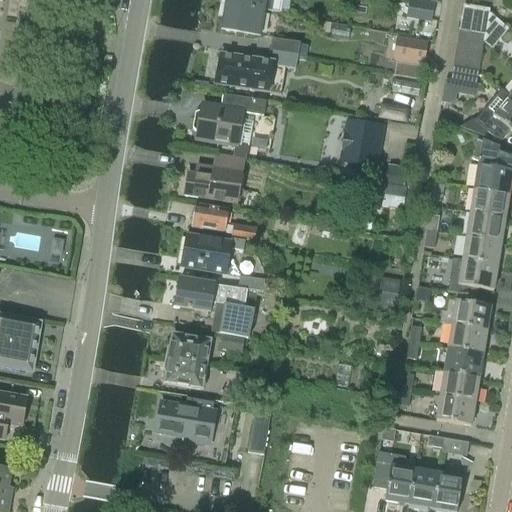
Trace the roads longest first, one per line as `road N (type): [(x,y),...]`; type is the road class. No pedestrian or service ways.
road 1 (tertiary): [(60,484),(106,209)]
road 2 (tertiary): [(106,209),(140,0)]
road 3 (residential): [(60,484),(229,511)]
